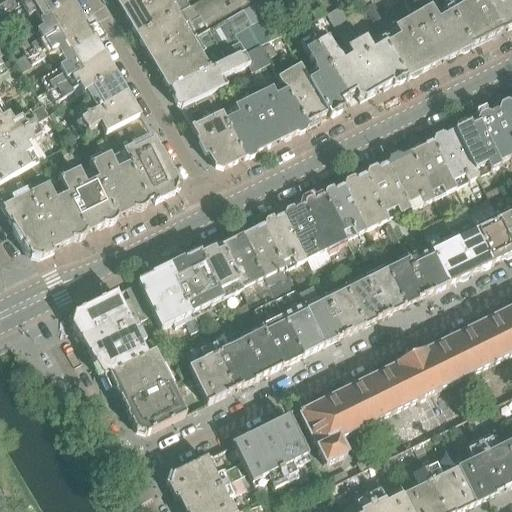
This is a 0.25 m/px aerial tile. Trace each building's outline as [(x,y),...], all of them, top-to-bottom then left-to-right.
[(0,16),(3,21),(38,0),(11,0),(0,7),(0,16)] [(38,24),(70,6),(66,0),(38,0),(3,21),(9,32),(34,17),(38,24)] [(112,0),(121,14),(137,41),(175,19),(173,15),(165,1),(165,0),(112,0)] [(206,0),(175,19),(137,41),(152,66),(169,94),(244,58),(260,50),(281,39),(262,3),(267,0),(275,0),(279,6),(289,0),(206,0)] [(511,0),(440,0),(444,4),(446,8),(471,51),(511,31),(511,0)] [(26,58),(81,24),(70,6),(38,24),(43,31),(19,46),(26,58)] [(406,84),(471,51),(446,8),(432,16),(430,12),(381,40),(405,83),(406,84)] [(321,9),(310,15),(315,23),(326,17),(321,9)] [(405,83),(381,40),(381,39),(368,46),(362,36),(355,41),(338,10),(326,17),(315,23),(306,27),(349,101),(354,98),(359,107),(382,94),(383,95),(391,90),(392,90),(405,83)] [(53,66),(61,62),(92,43),(81,24),(26,58),(32,68),(48,58),(53,66)] [(349,101),(306,27),(306,26),(297,32),(305,46),(303,47),(316,69),(316,77),(305,83),(298,70),(278,82),(282,89),(307,132),(318,127),(320,121),(327,117),(329,121),(343,113),(339,106),(349,101)] [(47,94),(103,61),(92,43),(61,62),(65,68),(40,83),(47,94)] [(274,57),(269,47),(262,51),(267,61),(274,57)] [(244,58),(169,94),(181,115),(212,100),(222,94),(230,90),(226,82),(255,68),(259,76),(270,71),(260,50),(244,58)] [(82,99),(114,80),(103,61),(47,94),(55,107),(73,96),(72,95),(78,91),(82,99)] [(4,73),(14,67),(12,63),(2,70),(4,73)] [(251,78),(242,83),(247,92),(255,88),(251,78)] [(76,127),(124,97),(114,80),(82,99),(87,106),(70,116),(76,127)] [(243,164),(307,132),(282,89),(220,119),(243,164)] [(222,94),(212,100),(217,111),(227,105),(222,94)] [(139,122),(124,97),(76,127),(65,134),(71,145),(99,128),(105,139),(139,122)] [(220,119),(212,100),(181,115),(191,133),(220,119)] [(511,106),(511,107),(506,106),(499,109),(497,114),(511,143),(511,106)] [(1,108),(0,109),(0,188),(18,178),(37,167),(45,162),(33,143),(55,131),(48,120),(41,110),(12,127),(7,119),(1,108)] [(511,160),(511,143),(497,114),(490,118),(485,116),(478,120),(476,125),(497,167),(498,167),(511,160)] [(243,164),(220,119),(191,133),(213,170),(224,173),(243,164)] [(144,130),(139,122),(111,136),(122,156),(151,142),(144,130)] [(497,167),(476,125),(468,128),(463,127),(456,130),(453,136),(477,182),(500,171),(498,167),(497,167)] [(477,182),(453,136),(446,139),(441,138),(433,142),(431,147),(455,193),(477,182)] [(169,176),(159,157),(158,158),(151,142),(122,156),(128,169),(147,207),(153,205),(154,208),(174,198),(177,189),(170,175),(169,176)] [(100,155),(95,146),(83,151),(88,161),(100,155)] [(455,193),(431,147),(424,150),(421,149),(418,149),(415,150),(412,152),(410,155),(409,158),(433,204),(455,193)] [(60,168),(54,157),(48,161),(53,172),(60,168)] [(433,204),(409,158),(402,161),(396,160),(389,163),(387,169),(409,214),(410,215),(433,204)] [(147,207),(128,169),(117,174),(109,159),(102,162),(100,159),(88,165),(92,173),(116,222),(134,214),(137,214),(140,214),(143,213),(146,210),(147,207)] [(37,167),(18,178),(22,186),(42,174),(37,167)] [(409,214),(387,169),(379,172),(374,171),(366,174),(365,180),(387,224),(409,214)] [(116,222),(92,173),(80,178),(78,174),(71,178),(69,175),(57,180),(59,184),(85,238),(103,229),(106,230),(109,229),(112,228),(115,225),(116,222)] [(55,253),(27,199),(25,194),(10,202),(6,196),(22,186),(18,178),(0,188),(0,211),(30,261),(40,264),(53,257),(51,254),(55,253)] [(387,224),(365,180),(357,183),(352,181),(344,185),(343,189),(366,235),(387,224)] [(85,238),(59,184),(47,190),(27,199),(55,253),(72,244),(75,245),(79,244),(82,243),(84,241),(85,238)] [(366,235),(343,189),(343,191),(335,194),(331,192),(324,195),(323,200),(345,245),(366,235)] [(511,196),(510,192),(487,203),(511,252),(511,196)] [(345,245),(323,200),(315,204),(311,202),(304,205),(303,210),(325,255),(345,245)] [(511,258),(511,252),(487,203),(482,206),(465,215),(492,268),(511,258)] [(325,255),(303,210),(296,214),(291,212),(284,215),(283,220),(305,264),(325,255)] [(492,268),(465,215),(443,226),(448,235),(451,240),(470,279),(492,268)] [(305,264),(283,220),(276,224),(271,221),(264,225),(263,230),(284,272),(285,274),(305,264)] [(470,279),(451,240),(438,246),(436,241),(448,235),(443,226),(443,225),(421,235),(427,251),(447,290),(470,279)] [(398,244),(389,228),(383,231),(392,247),(398,244)] [(284,272),(263,230),(256,233),(254,230),(238,238),(262,283),(271,302),(273,305),(295,294),(296,294),(288,279),(285,280),(281,274),(284,272)] [(262,283),(238,238),(219,247),(220,250),(219,251),(242,294),(251,312),(271,302),(262,283)] [(427,300),(406,260),(399,244),(398,244),(392,247),(376,254),(375,254),(376,257),(383,271),(384,271),(404,312),(427,300)] [(376,254),(372,247),(367,250),(371,259),(376,257),(375,254),(376,254)] [(242,294),(219,251),(213,254),(208,252),(198,258),(221,304),(242,294)] [(447,290),(427,251),(406,260),(427,300),(447,290)] [(221,304),(198,258),(137,288),(152,319),(159,334),(221,304)] [(404,312),(384,271),(383,271),(363,281),(383,322),(404,312)] [(340,286),(336,277),(335,275),(314,285),(317,290),(320,295),(340,286)] [(383,322),(363,281),(343,291),(363,332),(383,322)] [(152,319),(137,288),(125,294),(140,325),(152,319)] [(344,341),(323,301),(320,295),(317,290),(298,300),(323,352),(344,341)] [(363,332),(343,291),(323,301),(344,341),(363,332)] [(323,352),(298,300),(295,294),(273,305),(301,362),(323,352)] [(132,329),(116,298),(74,318),(71,330),(103,383),(104,382),(154,356),(167,350),(164,345),(155,350),(151,342),(141,347),(132,329)] [(301,362),(273,305),(253,315),(280,372),(301,362)] [(280,372),(253,315),(251,312),(230,323),(237,337),(259,383),(280,372)] [(340,444),(511,359),(511,312),(298,417),(324,473),(348,461),(340,444)] [(259,383),(237,337),(198,356),(201,360),(186,368),(190,377),(206,409),(259,383)] [(185,419),(170,388),(154,356),(104,382),(110,394),(115,395),(134,435),(146,439),(185,419)] [(189,378),(186,371),(177,375),(180,382),(189,378)] [(360,476),(466,424),(511,400),(511,390),(506,394),(505,392),(356,467),(360,476)] [(291,468),(308,460),(289,422),(232,450),(238,461),(244,473),(247,479),(253,491),(269,483),(274,493),(298,481),(291,468)] [(511,490),(511,447),(511,446),(496,453),(489,438),(465,450),(472,465),(457,473),(474,509),(511,490)] [(238,461),(232,450),(222,455),(214,459),(216,464),(225,460),(228,466),(231,465),(238,461)] [(411,465),(416,463),(411,452),(385,465),(390,476),(394,473),(395,475),(411,467),(411,465)] [(238,461),(231,465),(237,477),(244,473),(238,461)] [(227,489),(220,476),(214,479),(206,463),(172,479),(168,491),(175,504),(178,503),(180,507),(182,511),(230,511),(227,504),(253,491),(247,479),(238,484),(227,489)] [(467,511),(474,509),(457,473),(455,470),(440,477),(435,469),(411,481),(396,489),(399,495),(407,511),(467,511)] [(237,477),(235,478),(238,484),(247,479),(244,473),(237,477)] [(407,511),(399,495),(384,502),(377,490),(353,502),(357,511),(407,511)]
